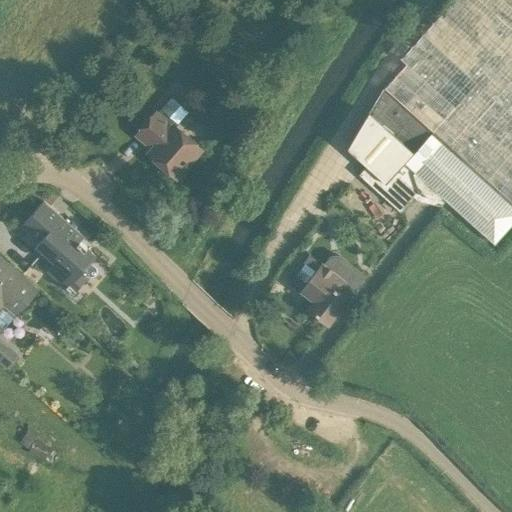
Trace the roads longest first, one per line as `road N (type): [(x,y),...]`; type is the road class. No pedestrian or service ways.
road 1 (unclassified): [(228,327),(284,379),(395,422),(495,511)]
road 2 (unclassified): [(228,327),(63,173),(34,168)]
road 3 (track): [(186,511),(183,426),(236,335)]
